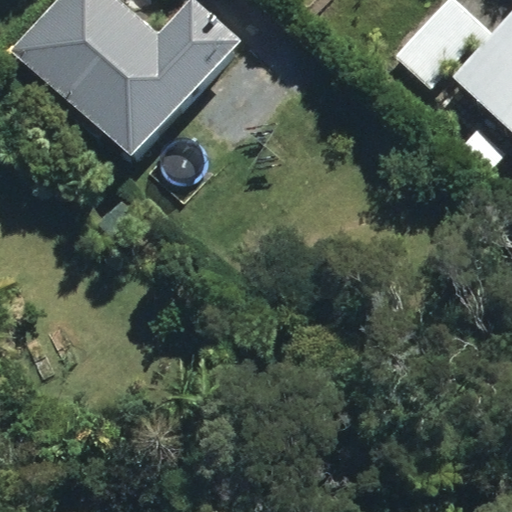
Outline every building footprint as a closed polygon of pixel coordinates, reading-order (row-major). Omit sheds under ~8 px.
[(64,0),(17,53),(141,163),(250,45),(198,1),(173,29),(153,12),(145,21),(119,0),(64,0)] [(432,92),(488,31),(453,0),(449,0),(396,58),(432,92)] [(511,22),(462,80),(511,125),(511,22)] [(460,157),(489,182),(511,158),(481,130),(460,157)] [(149,169),(185,204),(202,185),(166,150),(149,169)] [(101,226),(117,245),(144,222),(127,203),(101,226)]
